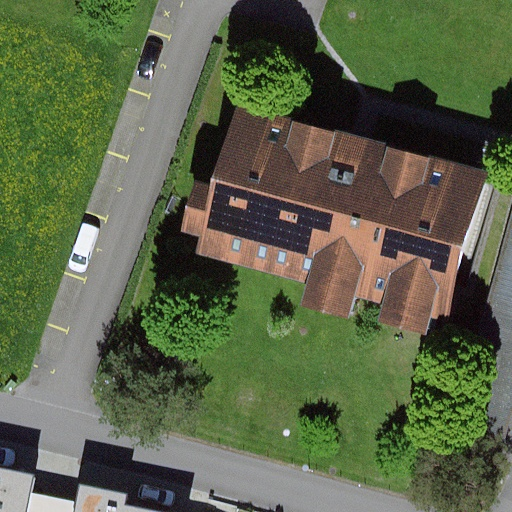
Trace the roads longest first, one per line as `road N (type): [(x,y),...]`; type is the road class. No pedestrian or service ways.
road 1 (residential): [(217,0),(197,18),(52,428)]
road 2 (residential): [(368,511),(52,428)]
